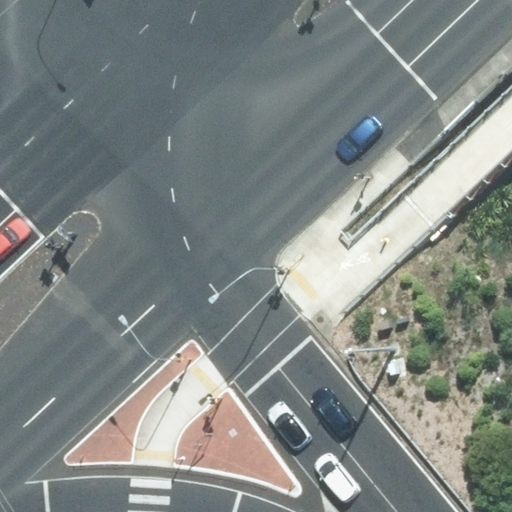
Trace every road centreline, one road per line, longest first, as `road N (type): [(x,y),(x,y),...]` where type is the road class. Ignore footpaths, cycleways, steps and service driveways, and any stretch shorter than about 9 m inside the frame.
road 1 (secondary): [(474,0),(199,256)]
road 2 (motorway): [(400,511),(199,256)]
road 3 (secondary): [(199,256),(0,452)]
road 4 (motorway): [(257,511),(151,490),(15,511)]
road 5 (motorway): [(199,256),(75,98)]
road 6 (secondary): [(75,98),(177,0)]
